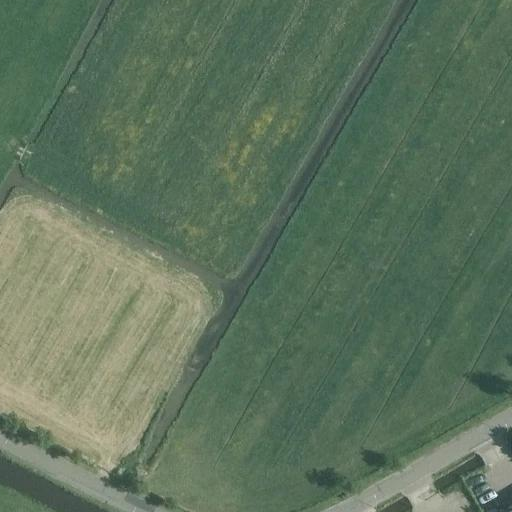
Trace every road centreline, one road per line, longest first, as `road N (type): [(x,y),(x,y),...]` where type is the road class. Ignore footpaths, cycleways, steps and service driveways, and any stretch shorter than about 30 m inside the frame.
road 1 (unclassified): [(511,419),(345,511)]
road 2 (unclassified): [(148,511),(0,440)]
